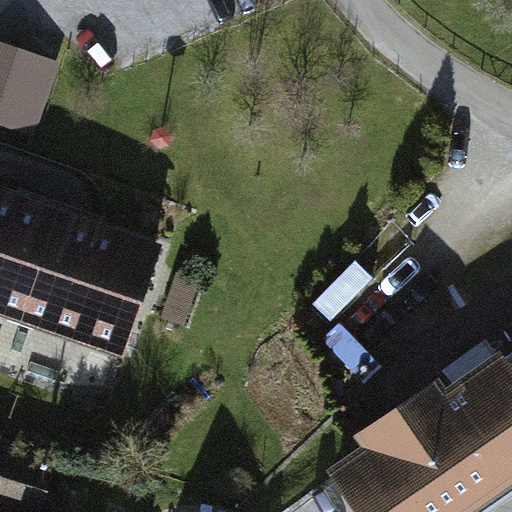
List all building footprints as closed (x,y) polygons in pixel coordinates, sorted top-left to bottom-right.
[(57,61),(0,40),(0,117),(33,129),(57,61)] [(0,187),(0,302),(27,312),(62,207),(0,187)] [(62,207),(27,312),(128,344),(162,240),(62,207)] [(179,272),(165,315),(189,323),(203,280),(179,272)] [(511,348),(500,357),(511,374),(511,348)] [(472,511),(511,485),(511,374),(500,357),(333,471),(360,511),(472,511)] [(0,496),(39,509),(53,469),(0,451),(0,496)]
